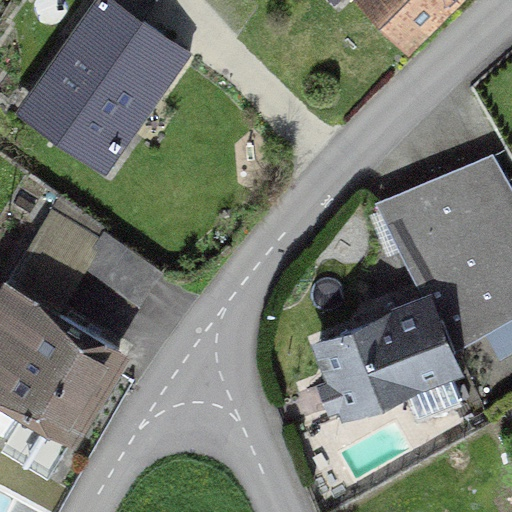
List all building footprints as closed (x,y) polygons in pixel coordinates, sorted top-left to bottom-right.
[(185,59),(187,56),(106,0),(94,0),(17,109),(101,169),(113,153),(117,156),(119,153),(115,150),(181,56),(185,59)] [(368,0),(405,37),(443,0),(368,0)] [(384,205),(423,302),(424,301),(442,348),(511,308),(511,225),(479,166),(384,205)] [(101,232),(78,265),(135,305),(158,272),(101,232)] [(3,446),(44,470),(116,352),(4,282),(0,288),(0,424),(11,432),(3,446)] [(442,348),(424,301),(423,302),(316,344),(343,412),(404,388),(415,417),(456,401),(444,372),(451,369),(442,348)]
